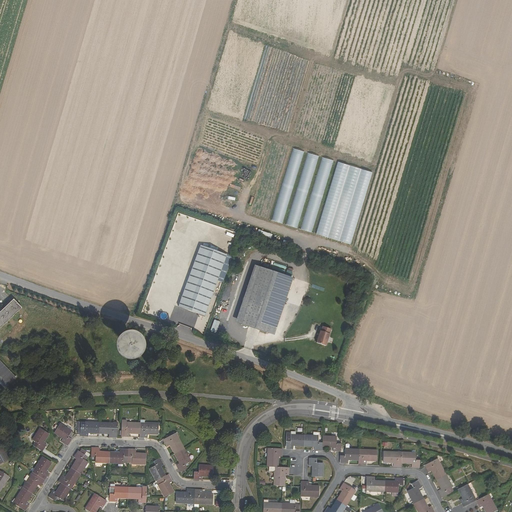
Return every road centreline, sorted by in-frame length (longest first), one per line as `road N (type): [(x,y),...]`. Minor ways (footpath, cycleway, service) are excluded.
road 1 (residential): [(0,275),(264,363),(342,394),(353,414)]
road 2 (residential): [(39,501),(77,441),(157,445),(180,483),(239,487)]
road 3 (residential): [(353,414),(511,456)]
